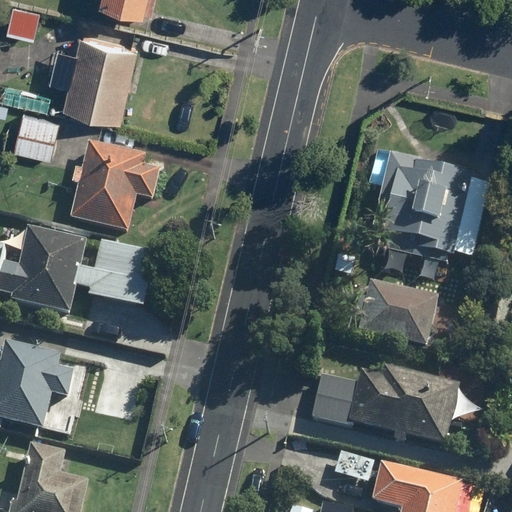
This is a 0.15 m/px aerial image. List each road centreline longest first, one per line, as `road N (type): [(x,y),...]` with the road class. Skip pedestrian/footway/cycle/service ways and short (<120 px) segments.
road 1 (residential): [(199,511),(320,0)]
road 2 (residential): [(322,0),(511,45)]
